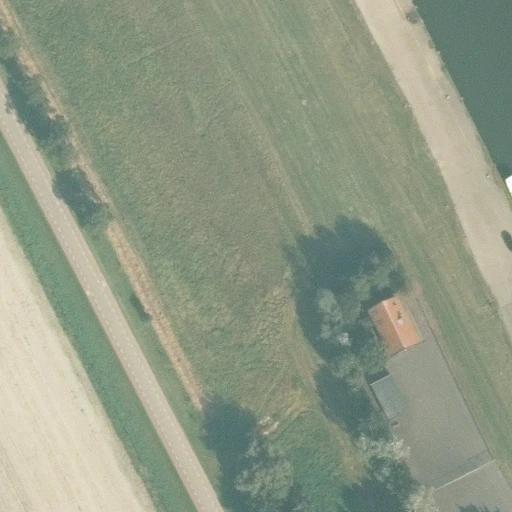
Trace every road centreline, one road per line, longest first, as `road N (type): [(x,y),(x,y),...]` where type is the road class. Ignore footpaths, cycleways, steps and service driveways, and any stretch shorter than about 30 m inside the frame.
road 1 (tertiary): [(209,511),(0,104)]
road 2 (unclassified): [(511,302),(468,173),(379,0)]
